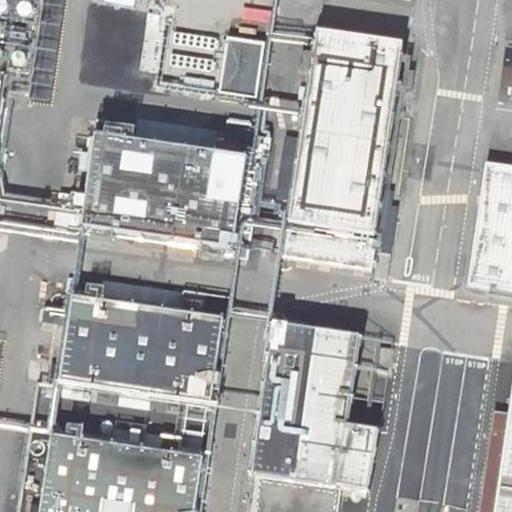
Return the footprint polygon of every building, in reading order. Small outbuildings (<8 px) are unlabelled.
[(222,32),(212,89),(252,96),(262,39),(222,32)] [(382,192),(403,45),(317,33),(302,140),(286,137),(277,199),(293,202),(290,224),(321,229),(320,233),(287,227),(282,260),(372,273),(377,242),(336,235),(337,232),(375,238),(376,237),(381,238),(379,252),(392,254),(399,209),(392,208),(394,193),(382,192)] [(218,157),(222,134),(138,122),(135,144),(218,157)] [(83,231),(236,254),(254,139),(222,134),(218,157),(135,144),(98,139),(83,231)] [(511,168),(486,164),(468,288),(511,293),(511,168)] [(388,282),(392,256),(379,254),(375,280),(388,282)] [(73,299),(60,384),(211,406),(225,322),(73,299)] [(274,325),(251,476),(258,477),(253,511),(331,511),(335,489),(369,494),(379,432),(347,427),(360,338),(274,325)] [(391,375),(394,350),(382,348),(378,373),(391,375)] [(511,511),(511,404),(495,511),(511,511)] [(52,438),(41,511),(196,511),(204,459),(52,438)]
